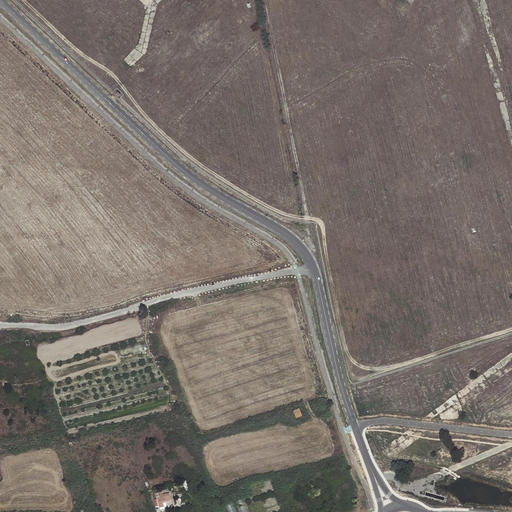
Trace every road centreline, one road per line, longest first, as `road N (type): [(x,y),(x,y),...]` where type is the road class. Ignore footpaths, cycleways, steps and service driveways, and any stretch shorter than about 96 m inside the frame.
road 1 (tertiary): [(2,0),(175,162),(299,243),(319,279),(355,426)]
road 2 (unclassified): [(355,426),(387,419),(511,434)]
